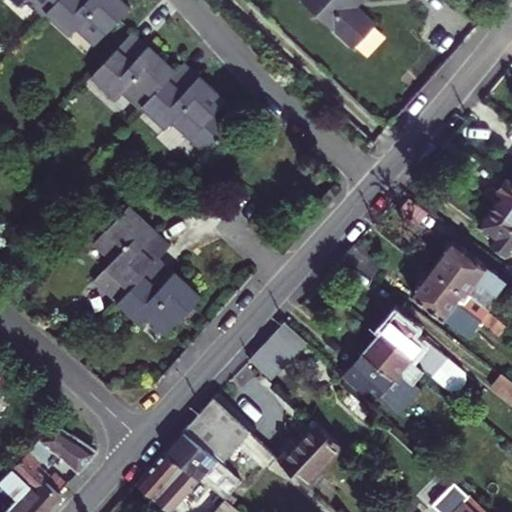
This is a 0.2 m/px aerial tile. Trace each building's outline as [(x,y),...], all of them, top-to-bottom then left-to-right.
[(14,0),(18,3),(20,0),(33,0),(45,11),(55,0),(14,0)] [(55,0),(45,11),(69,34),(79,25),(97,42),(129,7),(121,0),(55,0)] [(302,0),(353,47),(376,22),(358,5),(362,0),(302,0)] [(132,30),(117,45),(131,59),(147,44),(132,30)] [(117,45),(90,73),(114,97),(123,88),(141,105),(168,77),(174,70),(147,44),(131,59),(117,45)] [(174,70),(168,77),(183,90),(198,74),(183,61),(174,70)] [(168,77),(141,105),(164,127),(173,119),(192,136),(225,100),(198,74),(183,90),(168,77)] [(487,207),(511,226),(511,182),(508,180),(504,176),(494,188),(489,185),(484,192),(493,199),(487,207)] [(427,208),(404,191),(393,205),(416,223),(427,208)] [(140,245),(156,229),(128,202),(95,237),(114,255),(93,277),(117,299),(143,271),(155,259),(140,245)] [(511,226),(487,207),(475,223),(492,236),(487,242),(504,253),(508,247),(511,249),(511,226)] [(155,259),(158,255),(170,242),(156,229),(140,245),(155,259)] [(475,276),(493,290),(504,276),(450,234),(428,263),(464,290),(475,276)] [(351,239),(342,253),(368,273),(378,260),(351,239)] [(158,285),(173,268),(158,255),(155,259),(143,271),(158,285)] [(477,318),(497,333),(505,322),(482,304),(464,290),(428,263),(408,291),(464,334),(477,318)] [(143,271),(117,299),(140,322),(150,312),(169,330),(201,294),(173,268),(158,285),(143,271)] [(464,290),(482,304),(493,290),(475,276),(464,290)] [(393,310),(377,329),(422,366),(426,369),(442,349),(393,310)] [(288,352),(303,337),(281,317),(268,332),(288,352)] [(434,454),(440,448),(365,378),(370,372),(383,383),(386,379),(401,391),(422,366),(377,329),(343,369),(434,454)] [(268,332),(247,355),(267,375),(288,352),(268,332)] [(442,349),(426,369),(445,385),(452,385),(462,373),(461,366),(442,349)] [(322,385),(304,367),(295,376),(313,394),(322,385)] [(511,381),(499,372),(489,386),(511,403),(511,381)] [(211,394),(181,428),(219,460),(237,441),(253,455),(263,444),(211,394)] [(340,444),(311,416),(274,454),(303,482),(340,444)] [(78,470),(98,448),(56,419),(14,466),(42,494),(53,482),(57,478),(40,462),(53,449),(78,470)] [(164,447),(198,476),(221,494),(228,500),(233,494),(226,488),(220,482),(223,478),(214,471),(221,462),(219,460),(181,428),(164,447)] [(167,510),(198,476),(164,447),(133,482),(167,510)] [(237,476),(221,462),(214,471),(223,478),(220,482),(226,488),(237,476)] [(4,511),(3,511),(46,511),(64,493),(53,482),(42,494),(14,466),(2,479),(19,495),(4,511)] [(488,511),(441,467),(419,491),(440,511),(488,511)] [(234,511),(238,508),(233,504),(228,500),(221,494),(205,511),(234,511)]
